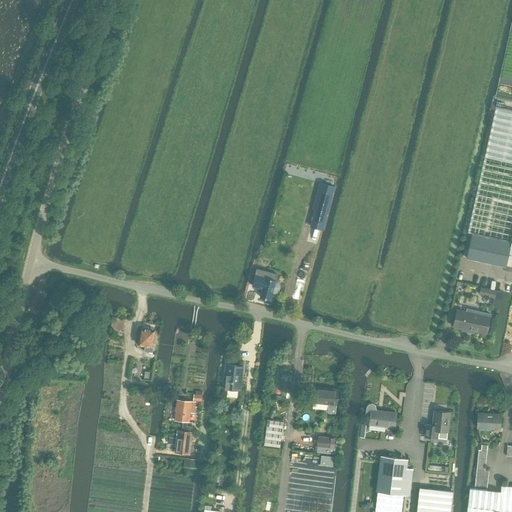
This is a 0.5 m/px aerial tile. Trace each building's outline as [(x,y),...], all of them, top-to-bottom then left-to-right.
[(509,253),(511,254),(511,110),(495,107),(467,232),(472,233),(466,258),(506,267),(509,253)] [(315,209),(310,226),(322,230),(334,187),(320,183),(313,209),(315,209)] [(277,275),(257,269),(252,286),(262,289),(260,297),(270,300),(272,293),(275,294),(277,293),(279,291),(280,287),(279,285),(278,283),(275,282),(277,275)] [(479,294),(494,298),(492,306),(499,308),(503,292),(481,287),(479,294)] [(466,312),(457,310),(453,326),(462,328),(462,331),(470,333),(471,330),(486,334),(490,314),(467,309),(466,312)] [(144,352),(143,358),(154,360),(155,354),(154,353),(156,345),(152,345),(154,330),(149,329),(147,328),(144,327),(141,328),(140,328),(137,345),(144,346),(143,352),(144,352)] [(226,365),(223,389),(239,390),(242,367),(226,365)] [(334,414),(337,390),(314,388),(312,403),(328,405),(327,413),(334,414)] [(187,426),(188,422),(189,422),(190,412),(194,412),(195,402),(177,400),(175,420),(183,421),(182,431),(177,431),(175,452),(190,454),(193,427),(187,426)] [(364,417),(369,418),(368,425),(394,428),(396,413),(376,411),(376,410),(375,406),(371,404),(368,405),(366,408),(364,417)] [(424,437),(436,438),(437,431),(446,432),(449,412),(433,410),(432,425),(425,425),(424,437)] [(500,414),(477,413),(477,428),(499,429),(500,414)] [(279,447),(281,435),(282,422),(267,420),(265,433),(264,445),(279,447)] [(317,452),(334,454),(335,448),(336,448),(337,438),(318,436),(317,447),(318,447),(317,452)] [(488,471),(485,471),(488,446),(481,445),(481,450),(479,450),(475,487),(487,488),(488,471)] [(321,456),(320,465),(332,466),(333,457),(321,456)] [(401,511),(403,495),(410,496),(413,469),(407,468),(408,459),(381,456),(377,492),(378,492),(375,511),(401,511)] [(186,460),(185,467),(196,468),(197,461),(186,460)] [(492,511),(493,509),(499,510),(498,511),(511,511),(511,486),(501,486),(500,491),(470,488),(467,511),(492,511)] [(449,511),(452,492),(419,488),(416,511),(449,511)]
